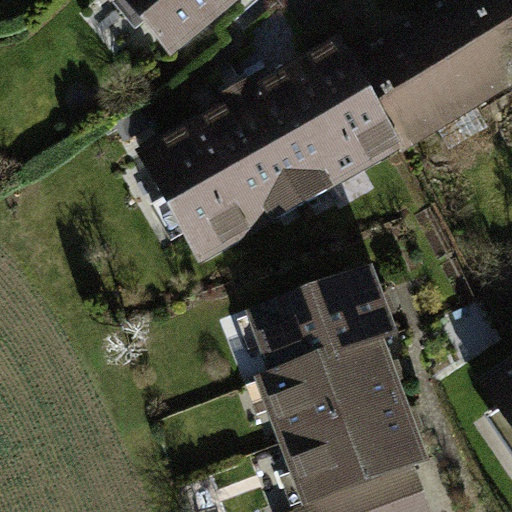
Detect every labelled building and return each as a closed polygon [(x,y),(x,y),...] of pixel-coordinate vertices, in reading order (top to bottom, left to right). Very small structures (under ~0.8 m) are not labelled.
[(122,0),(173,59),(242,0),(122,0)] [(223,103),(137,150),(199,266),(401,149),(404,154),(511,88),(511,6),(508,0),(433,0),(384,29),(349,50),(340,36),(257,81),(254,76),(236,86),(218,97),(223,103)] [(374,268),(247,315),(269,374),(255,379),(301,503),(303,509),(415,468),(430,462),(416,424),(396,371),(386,342),(399,337),(386,302),(374,268)] [(511,356),(477,380),(511,432),(511,356)] [(431,511),(415,468),(303,509),(301,503),(292,506),(294,511),(431,511)]
